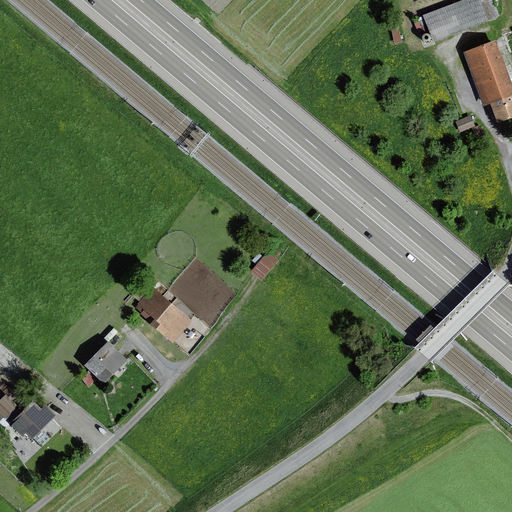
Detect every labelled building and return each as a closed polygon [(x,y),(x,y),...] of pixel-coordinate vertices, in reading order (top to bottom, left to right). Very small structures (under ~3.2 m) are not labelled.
[(493,0),(475,0),(426,17),(435,41),(500,19),(493,0)] [(399,26),(390,28),(394,43),(403,41),(399,26)] [(511,83),(498,43),(469,53),(486,106),(495,103),(501,121),(511,117),(511,83)] [(472,118),(457,123),(461,133),(475,128),(472,118)] [(268,251),(252,271),(262,280),(279,260),(268,251)] [(133,294),(140,300),(152,285),(145,279),(133,294)] [(140,300),(134,307),(174,340),(192,319),(152,285),(140,300)] [(110,339),(87,363),(106,382),(129,358),(110,339)] [(7,394),(0,400),(0,428),(2,427),(3,429),(11,422),(6,417),(18,406),(7,394)] [(23,410),(11,422),(22,434),(23,435),(27,431),(33,438),(58,414),(47,403),(43,407),(35,398),(23,410)] [(23,410),(18,406),(6,417),(11,422),(23,410)] [(36,439),(42,446),(63,427),(56,420),(36,439)]
